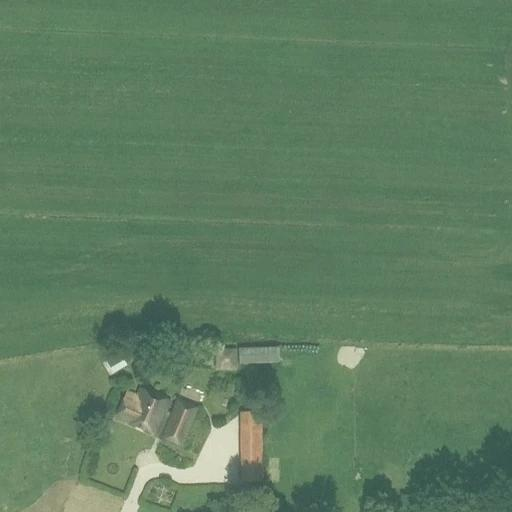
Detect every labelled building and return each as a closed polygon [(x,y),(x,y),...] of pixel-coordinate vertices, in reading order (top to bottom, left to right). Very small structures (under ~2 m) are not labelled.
[(216,338),(217,351),(231,349),(230,337),(216,338)] [(216,371),(235,372),(235,351),(215,351),(216,371)] [(129,366),(122,355),(109,363),(116,374),(129,366)] [(163,437),(162,439),(180,446),(193,417),(174,409),(172,415),(165,412),(169,403),(140,391),(135,404),(124,399),(116,420),(155,436),(156,434),(163,437)] [(235,411),(237,462),(259,461),(257,411),(235,411)] [(293,470),(293,446),(268,446),(268,470),(293,470)]
